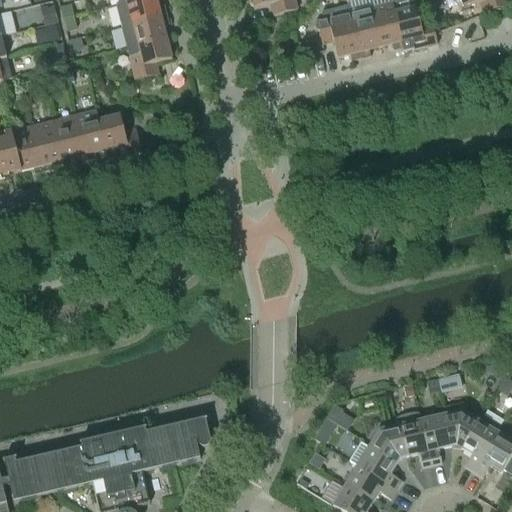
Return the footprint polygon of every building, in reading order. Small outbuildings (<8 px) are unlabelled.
[(146,0),(126,5),(126,4),(116,7),(121,29),(167,17),(164,8),(158,9),(156,0),(146,0)] [(251,0),(254,10),(271,6),(274,17),(297,12),(293,0),(251,0)] [(502,0),(459,0),(463,10),(479,4),(483,16),(506,8),(502,0)] [(392,4),(370,10),(380,49),(391,47),(393,52),(401,50),(402,50),(394,15),(392,4)] [(63,8),(69,29),(78,27),(72,5),(63,8)] [(415,9),(394,15),(402,50),(401,50),(402,55),(437,46),(431,23),(419,26),(415,9)] [(370,10),(349,15),(361,61),(370,58),(369,52),(380,49),(370,10)] [(351,63),(361,61),(349,15),(316,24),(322,47),(333,44),(337,60),(350,57),(351,63)] [(167,17),(121,29),(126,49),(166,40),(163,28),(169,27),(167,17)] [(445,45),(484,35),(480,19),(441,29),(445,45)] [(166,40),(126,49),(135,83),(158,77),(155,65),(171,61),(166,40)] [(46,92),(43,79),(34,81),(38,94),(46,92)] [(96,113),(75,118),(86,164),(96,161),(94,155),(105,153),(105,152),(98,123),(99,123),(96,113)] [(120,117),(99,123),(98,123),(105,152),(105,153),(107,163),(141,154),(136,131),(124,134),(120,117)] [(75,118),(54,123),(64,163),(75,160),(76,166),(86,164),(75,118)] [(54,123),(33,129),(44,174),(54,172),(52,166),(64,163),(54,123)] [(33,129),(11,134),(21,174),(33,171),(35,176),(44,174),(33,129)] [(9,177),(21,174),(11,134),(0,136),(0,184),(11,182),(9,177)] [(443,395),(461,391),(458,378),(440,382),(443,395)] [(335,425),(344,412),(334,406),(326,419),(335,425)] [(441,411),(443,418),(450,449),(456,447),(462,451),(482,418),(464,406),(441,411)] [(438,451),(450,449),(443,418),(421,423),(431,468),(442,465),(438,451)] [(501,430),(482,418),(462,451),(472,457),(464,469),(474,475),(498,436),(501,430)] [(130,511),(130,510),(150,506),(142,474),(200,461),(196,444),(198,444),(198,445),(206,450),(210,442),(206,422),(207,422),(207,420),(146,435),(145,431),(146,430),(146,429),(79,445),(80,446),(81,446),(82,449),(16,465),(15,461),(16,461),(16,460),(3,463),(3,464),(4,464),(8,481),(10,487),(14,504),(92,486),(97,511),(130,511)] [(421,423),(399,428),(406,459),(417,456),(421,470),(431,468),(421,423)] [(380,433),(369,449),(396,466),(400,460),(406,459),(399,428),(380,433)] [(324,447),(331,437),(320,431),(314,441),(324,447)] [(511,444),(498,436),(474,475),(483,480),(490,468),(502,475),(504,472),(511,476),(511,444)] [(390,476),(396,466),(369,449),(357,469),(396,493),(402,484),(390,476)] [(391,502),(396,493),(357,469),(345,488),(372,505),(378,494),(391,502)] [(0,511),(8,511),(3,489),(10,487),(8,481),(1,482),(0,476),(0,511)] [(367,511),(372,505),(345,488),(333,509),(338,511),(367,511)]
